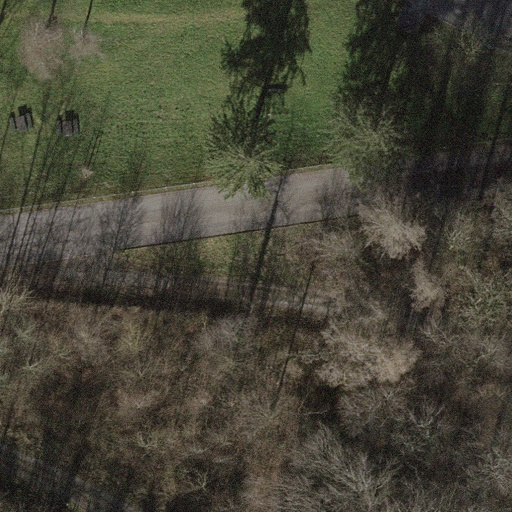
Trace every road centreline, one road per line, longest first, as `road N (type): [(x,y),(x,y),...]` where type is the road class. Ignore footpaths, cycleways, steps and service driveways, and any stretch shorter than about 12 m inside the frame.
road 1 (track): [(0,252),(376,310),(511,355)]
road 2 (track): [(0,459),(115,511)]
